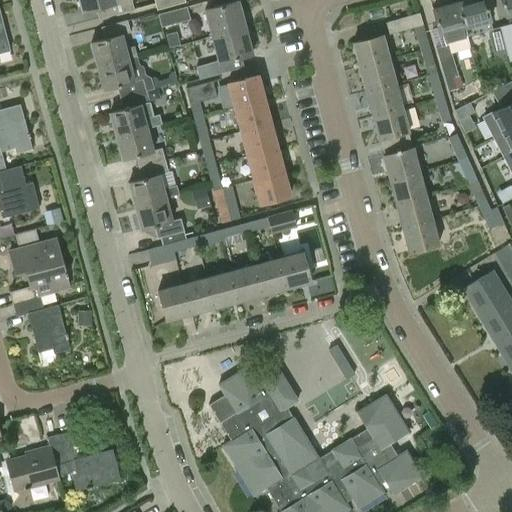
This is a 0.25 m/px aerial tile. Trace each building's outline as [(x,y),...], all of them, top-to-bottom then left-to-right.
[(96,8),(99,19),(133,10),(130,0),(78,0),(81,12),(96,8)] [(184,0),(154,0),(157,9),(185,2),(184,0)] [(203,9),(210,36),(245,27),(238,0),(203,9)] [(485,0),(460,0),(458,1),(467,35),(489,29),(488,35),(495,59),(508,55),(500,27),(493,29),(485,0)] [(511,0),(500,0),(505,17),(511,15),(511,0)] [(464,36),(467,35),(458,1),(432,8),(439,35),(443,34),(445,42),(465,37),(464,36)] [(190,19),(186,7),(158,14),(161,27),(190,19)] [(413,27),(420,51),(429,49),(422,24),(419,13),(385,22),(388,34),(413,27)] [(0,52),(9,50),(0,14),(0,52)] [(90,43),(96,66),(136,56),(133,46),(128,48),(125,33),(129,32),(127,21),(101,28),(104,39),(90,43)] [(511,23),(500,27),(508,55),(509,61),(511,60),(511,23)] [(252,54),(245,27),(210,36),(217,62),(197,67),(200,78),(242,67),(240,57),(252,54)] [(176,32),(166,35),(169,47),(179,44),(176,32)] [(352,42),(359,67),(389,59),(382,34),(352,42)] [(449,45),(436,48),(448,91),(456,88),(453,77),(458,76),(449,45)] [(429,49),(420,51),(427,74),(436,72),(429,49)] [(117,86),(120,98),(153,89),(150,78),(145,75),(143,67),(138,64),(136,56),(96,66),(102,90),(117,86)] [(389,59),(359,67),(365,91),(395,83),(389,59)] [(436,72),(427,74),(434,98),(443,95),(436,72)] [(227,83),(233,107),(265,99),(258,74),(227,83)] [(186,88),(194,118),(202,115),(198,101),(216,96),(212,81),(186,88)] [(395,83),(365,91),(372,115),(402,107),(395,83)] [(501,108),(483,117),(511,171),(511,86),(494,96),(498,104),(499,104),(501,108)] [(108,113),(115,136),(147,127),(161,124),(158,115),(152,117),(148,100),(159,98),(156,88),(153,89),(120,98),(122,109),(108,113)] [(491,92),(470,103),(476,113),(496,103),(491,92)] [(450,119),(443,95),(434,98),(441,122),(450,119)] [(233,107),(240,131),(271,123),(265,99),(233,107)] [(0,158),(2,158),(0,151),(15,147),(16,152),(32,148),(20,103),(0,108),(0,158)] [(408,132),(402,107),(372,115),(378,140),(408,132)] [(194,118),(200,142),(208,140),(202,115),(194,118)] [(271,123),(240,131),(246,156),(277,147),(271,123)] [(136,155),(139,167),(164,160),(161,149),(153,151),(147,127),(115,136),(121,159),(136,155)] [(448,137),(458,160),(466,156),(456,133),(448,137)] [(200,142),(206,166),(215,164),(208,140),(200,142)] [(246,156),(252,180),(284,172),(277,147),(246,156)] [(382,155),(389,180),(419,172),(412,147),(382,155)] [(458,160),(468,183),(476,179),(466,156),(458,160)] [(20,166),(5,170),(2,158),(0,158),(0,209),(2,217),(39,208),(32,183),(25,185),(20,166)] [(128,183),(134,205),(165,197),(177,194),(175,186),(163,189),(159,174),(167,172),(164,160),(139,167),(142,179),(128,183)] [(206,166),(213,190),(221,188),(215,164),(206,166)] [(290,196),(284,172),(252,180),(259,204),(290,196)] [(389,180),(395,204),(425,196),(419,172),(389,180)] [(468,183),(478,206),(487,202),(476,179),(468,183)] [(231,186),(221,188),(213,190),(221,222),(239,217),(231,186)] [(205,187),(192,191),(197,209),(210,206),(205,187)] [(395,204),(402,228),(432,220),(425,196),(395,204)] [(161,236),(163,245),(171,243),(185,239),(180,219),(172,221),(165,197),(134,205),(140,229),(154,225),(157,237),(161,236)] [(497,225),(487,202),(478,206),(488,229),(497,225)] [(511,207),(510,203),(502,207),(511,226),(511,207)] [(58,209),(44,213),(48,224),(61,220),(58,209)] [(267,216),(267,217),(269,226),(271,234),(296,227),(292,210),(267,216)] [(267,217),(242,224),(244,232),(269,226),(267,217)] [(438,245),(432,220),(402,228),(408,253),(438,245)] [(242,224),(219,230),(222,240),(223,245),(246,239),(244,232),(242,224)] [(219,230),(195,236),(198,245),(198,247),(222,240),(219,230)] [(185,239),(171,243),(173,251),(198,245),(195,236),(185,239)] [(37,285),(9,293),(13,305),(39,298),(37,291),(52,287),(54,292),(69,288),(66,277),(68,277),(67,272),(65,273),(57,244),(42,248),(41,243),(9,251),(16,275),(25,272),(27,278),(34,276),(37,285)] [(175,259),(173,251),(171,243),(163,245),(147,249),(152,265),(175,259)] [(303,250),(279,256),(287,288),(312,282),(303,250)] [(279,256),(254,263),(263,295),(287,288),(279,256)] [(254,263),(230,270),(238,302),(263,295),(254,263)] [(230,270),(205,276),(214,308),(238,302),(230,270)] [(462,289),(479,317),(510,298),(493,270),(462,289)] [(205,276),(181,283),(189,315),(214,308),(205,276)] [(165,322),(189,315),(181,283),(156,290),(165,322)] [(39,298),(13,305),(16,317),(26,314),(37,353),(53,348),(54,353),(68,349),(57,306),(42,310),(39,298)] [(479,317),(495,344),(511,334),(511,302),(510,298),(479,317)] [(89,312),(78,312),(79,325),(90,325),(89,312)] [(511,334),(495,344),(511,372),(511,371),(511,334)] [(354,374),(335,345),(328,349),(346,379),(354,374)] [(224,395),(208,405),(230,440),(222,445),(253,495),(266,487),(280,511),(279,511),(341,511),(349,508),(345,501),(351,498),(357,508),(383,492),(378,483),(385,479),(393,493),(421,476),(405,450),(397,455),(389,443),(408,431),(384,394),(357,411),(367,428),(318,458),(287,407),(298,400),(279,370),(254,385),(244,368),(219,383),(218,384),(219,386),(224,395)] [(436,425),(428,411),(422,415),(430,429),(436,425)] [(55,465),(58,475),(71,472),(77,492),(120,480),(112,449),(78,458),(71,431),(59,434),(66,462),(55,465)] [(58,478),(58,475),(55,465),(66,462),(59,434),(46,437),(49,450),(11,460),(14,474),(11,475),(15,490),(58,478)]
